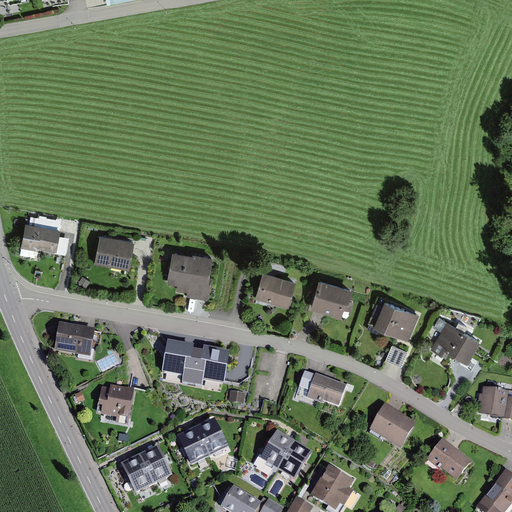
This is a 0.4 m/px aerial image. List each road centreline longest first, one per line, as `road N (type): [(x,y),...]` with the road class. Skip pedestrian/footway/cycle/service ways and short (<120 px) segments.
road 1 (residential): [(7,303),(35,299),(273,341),(362,369),(511,450)]
road 2 (tertiary): [(7,303),(105,511)]
road 3 (residential): [(185,0),(0,31)]
